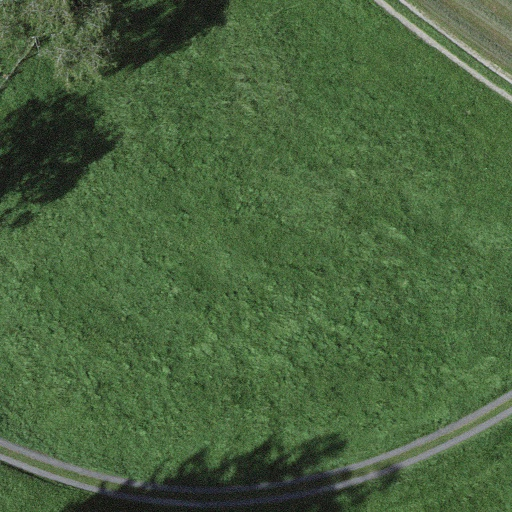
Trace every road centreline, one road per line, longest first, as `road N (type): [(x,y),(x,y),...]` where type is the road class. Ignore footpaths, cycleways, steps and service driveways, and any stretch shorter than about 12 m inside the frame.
road 1 (track): [(511,403),(341,483),(207,498),(79,480),(0,446)]
road 2 (track): [(393,0),(511,86)]
